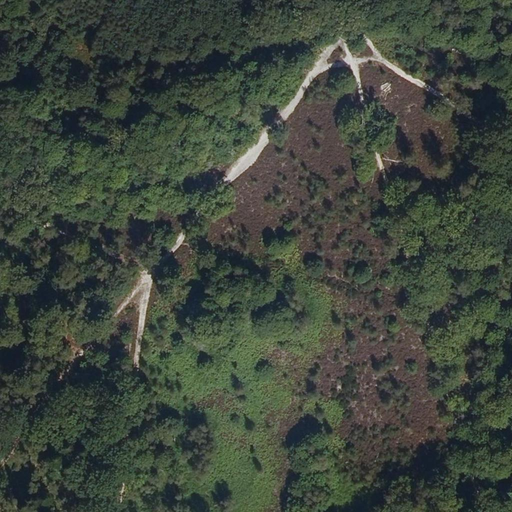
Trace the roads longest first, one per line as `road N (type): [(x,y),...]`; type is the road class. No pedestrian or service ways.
road 1 (track): [(333,43),(0,458)]
road 2 (track): [(479,511),(333,43)]
road 3 (track): [(111,511),(145,284),(77,228),(0,202)]
road 4 (track): [(511,165),(333,43),(286,0)]
road 5 (track): [(414,302),(184,226)]
